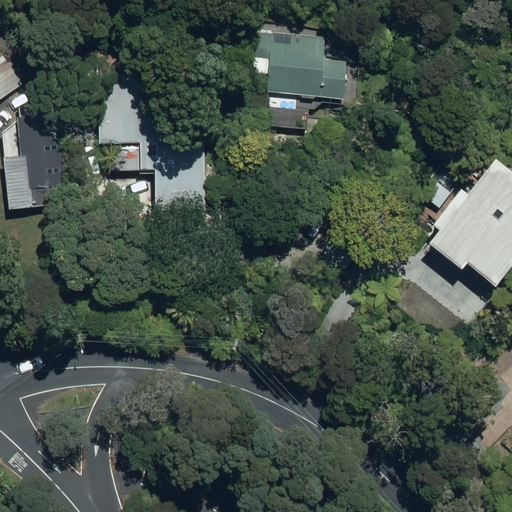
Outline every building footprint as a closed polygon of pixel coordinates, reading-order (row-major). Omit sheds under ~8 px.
[(344,97),(347,58),(329,56),(331,35),(270,29),(269,40),(250,39),(248,68),(263,70),(259,120),(308,125),(311,94),(344,97)] [(0,98),(22,84),(0,50),(0,98)] [(159,168),(159,205),(210,204),(210,132),(170,132),(170,98),(157,97),(157,63),(117,63),(117,86),(102,86),(103,133),(113,134),(114,168),(159,168)] [(7,150),(13,206),(77,199),(75,177),(70,177),(64,105),(19,109),(24,149),(7,150)] [(511,247),(511,182),(483,157),(457,192),(446,184),(415,224),(424,230),(411,246),(444,271),(448,266),(480,290),(511,247)] [(323,261),(347,266),(360,250),(364,230),(332,223),(323,261)] [(240,251),(269,254),(271,228),(242,225),(240,251)]
